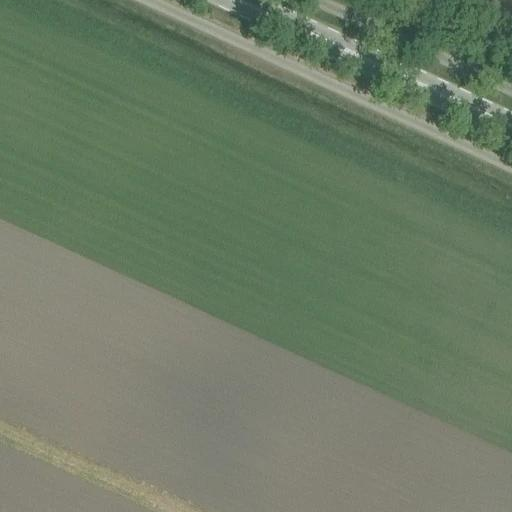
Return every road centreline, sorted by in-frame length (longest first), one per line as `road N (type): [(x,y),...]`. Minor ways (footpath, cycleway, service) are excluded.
road 1 (unclassified): [(145,0),(511,168)]
road 2 (primary): [(511,126),(236,0)]
road 3 (unclassified): [(511,89),(315,0)]
